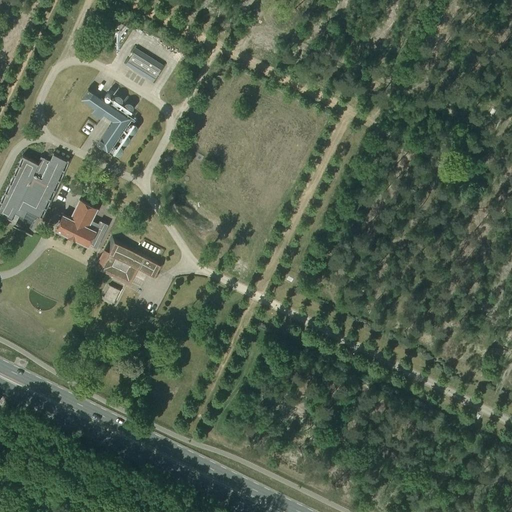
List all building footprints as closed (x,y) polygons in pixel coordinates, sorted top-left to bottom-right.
[(134,47),(124,64),(152,81),(162,65),(134,47)] [(87,89),(80,99),(94,108),(91,113),(100,120),(103,115),(112,121),(97,144),(107,151),(129,117),(87,89)] [(22,155),(0,200),(0,213),(11,219),(13,215),(42,217),(69,161),(53,153),(52,154),(40,156),(37,163),(22,155)] [(56,230),(89,246),(90,244),(96,247),(107,225),(100,221),(99,224),(92,221),(98,209),(79,200),(70,218),(63,214),(56,230)] [(164,264),(111,236),(100,257),(104,260),(101,267),(126,280),(134,266),(157,278),(164,264)] [(120,290),(109,285),(103,297),(114,302),(120,290)]
